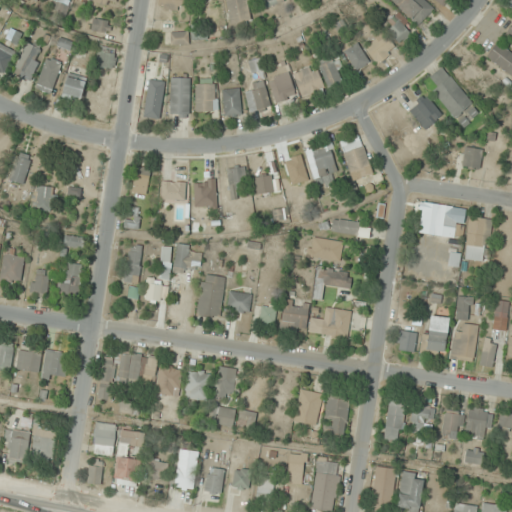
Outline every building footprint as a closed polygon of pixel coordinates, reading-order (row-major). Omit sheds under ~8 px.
[(61,24),(70,6),(56,0),(53,0),(45,17),(61,24)] [(184,0),(159,0),(159,9),(185,9),(184,0)] [(226,0),(230,24),(251,20),(247,0),(226,0)] [(395,0),(400,4),(397,7),(419,26),(435,9),(425,0),(395,0)] [(413,30),(396,14),(384,27),(401,43),(413,30)] [(91,30),(110,34),(112,22),(93,18),(91,30)] [(0,42),(0,72),(3,74),(24,35),(14,29),(5,45),(0,42)] [(378,64),(396,47),(381,31),(363,48),(378,64)] [(171,45),(189,45),(189,32),(171,32),(171,45)] [(72,43),(61,38),(59,44),(70,49),(72,43)] [(45,49),(28,41),(13,73),(30,81),(45,49)] [(511,52),(498,41),(486,56),(511,76),(511,52)] [(357,71),(370,62),(356,43),(344,52),(357,71)] [(117,48),(98,46),(96,67),(115,69),(117,48)] [(334,55),(317,62),(328,88),(345,81),(334,55)] [(249,62),(252,74),(264,70),(260,58),(249,62)] [(492,81),(471,59),(455,74),(476,97),(492,81)] [(52,93),(62,65),(46,60),(36,88),(52,93)] [(326,86),(311,64),(292,77),(306,99),(326,86)] [(429,78),(437,87),(433,91),(455,118),(472,104),(442,67),(429,78)] [(297,96),(288,72),(268,80),(277,103),(297,96)] [(82,101),(87,81),(68,76),(62,95),(82,101)] [(189,114),(189,77),(171,77),(171,114),(189,114)] [(216,112),(216,79),(196,79),(196,112),(216,112)] [(164,82),(149,80),(145,118),(161,119),(164,82)] [(253,84),(254,90),(245,92),(250,112),(271,107),(265,81),(253,84)] [(242,115),(240,88),(223,89),(225,117),(242,115)] [(426,130),(443,115),(425,94),(407,109),(426,130)] [(340,142),(353,181),(373,175),(360,135),(340,142)] [(338,176),(331,147),(308,152),(315,182),(338,176)] [(464,167),(478,170),(483,151),(469,148),(464,167)] [(8,180),(23,185),(32,157),(18,152),(8,180)] [(292,163),(296,187),(308,185),(303,161),(292,163)] [(152,170),(138,167),(131,192),(146,195),(152,170)] [(229,169),(232,190),(248,188),(245,167),(229,169)] [(255,177),(257,195),(274,193),(272,175),(255,177)] [(194,209),(216,209),(216,180),(194,180),(194,209)] [(162,201),(185,201),(186,182),(162,181),(162,201)] [(32,209),(51,212),(55,188),(36,185),(32,209)] [(466,208),(422,202),(417,233),(455,239),(457,228),(463,229),(466,208)] [(284,210),(273,211),(274,223),(285,222),(284,210)] [(126,217),(124,227),(139,230),(141,219),(126,217)] [(492,221),(470,218),(464,260),(486,263),(492,221)] [(368,236),(369,222),(332,219),(331,233),(368,236)] [(81,249),(83,240),(67,236),(65,245),(81,249)] [(310,259),(341,257),(340,239),(309,241),(310,259)] [(125,282),(139,283),(143,246),(128,245),(125,282)] [(172,247),(162,246),(160,280),(147,279),(145,301),(162,302),(163,280),(170,280),(172,247)] [(176,270),(202,270),(202,248),(176,248),(176,270)] [(1,279),(19,284),(25,259),(7,255),(1,279)] [(79,266),(65,266),(65,293),(78,293),(79,266)] [(352,273),(317,268),(312,297),(321,299),(323,285),(349,289),(352,273)] [(51,278),(36,274),(30,293),(46,297),(51,278)] [(220,318),(225,277),(203,275),(198,316),(220,318)] [(252,294),(230,291),(227,311),(249,314),(252,294)] [(455,319),(469,321),(473,298),(459,296),(455,319)] [(494,330),(507,331),(509,302),(495,301),(494,330)] [(283,329),(308,329),(308,302),(283,302),(283,329)] [(274,326),(277,308),(263,305),(260,324),(274,326)] [(351,311),(334,309),(332,320),(312,317),(309,334),(348,339),(351,311)] [(445,355),(450,318),(428,316),(424,352),(445,355)] [(463,331),(454,330),(451,359),(474,361),(478,325),(464,324),(463,331)] [(415,352),(417,333),(398,331),(396,351),(415,352)] [(0,368),(9,371),(16,347),(0,342),(0,368)] [(497,345),(486,342),(480,365),(491,368),(497,345)] [(40,349),(18,350),(19,371),(40,371),(40,349)] [(44,380),(67,380),(67,352),(44,352),(44,380)] [(114,378),(155,383),(158,357),(117,353),(116,361),(104,360),(101,384),(100,400),(112,401),(114,387),(113,387),(114,378)] [(156,393),(178,398),(184,370),(162,366),(156,393)] [(232,399),(237,369),(221,366),(217,397),(232,399)] [(210,371),(188,370),(186,399),(208,400),(210,371)] [(323,395),(301,390),(293,422),(315,427),(323,395)] [(326,433),(347,434),(348,399),(327,398),(326,433)] [(140,403),(122,400),(119,412),(137,416),(140,403)] [(384,440),(399,442),(405,403),(390,400),(384,440)] [(436,409),(414,404),(409,429),(422,432),(424,424),(432,426),(436,409)] [(210,423),(233,427),(236,409),(213,405),(210,423)] [(466,436),(488,439),(492,410),(470,408),(466,436)] [(237,428),(253,431),(257,413),(241,410),(237,428)] [(440,432),(454,440),(466,420),(452,411),(440,432)] [(499,430),(511,430),(511,413),(500,413),(499,430)] [(59,432),(39,425),(29,454),(49,461),(59,432)] [(115,456),(115,425),(95,425),(95,456),(115,456)] [(28,461),(29,430),(7,430),(6,461),(28,461)] [(139,459),(126,458),(127,446),(144,447),(145,432),(121,430),(117,483),(137,485),(139,459)] [(482,464),(483,449),(466,448),(465,463),(482,464)] [(175,488),(195,490),(198,451),(178,449),(175,488)] [(333,511),(340,463),(318,460),(311,511),(321,511),(333,511)] [(169,463),(150,461),(148,479),(167,481),(169,463)] [(304,465),(289,463),(287,483),(301,485),(304,465)] [(101,487),(104,466),(89,464),(87,485),(101,487)] [(205,494),(222,495),(224,469),(207,467),(205,494)] [(396,470),(375,468),(371,511),(380,511),(381,504),(392,505),(396,470)] [(250,469),(233,469),(233,490),(250,490),(250,469)] [(396,507),(414,511),(416,511),(426,478),(406,472),(396,507)] [(257,499),(272,501),(274,476),(259,474),(257,499)] [(506,511),(508,506),(484,502),(482,511),(506,511)] [(477,511),(478,507),(458,503),(456,511),(477,511)]
